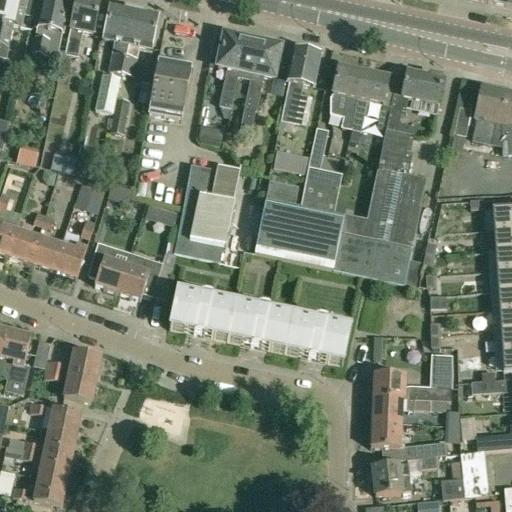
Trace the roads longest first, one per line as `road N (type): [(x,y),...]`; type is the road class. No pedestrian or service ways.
road 1 (residential): [(336,511),(335,412),(327,402),(194,371),(0,296)]
road 2 (primary): [(511,53),(261,0)]
